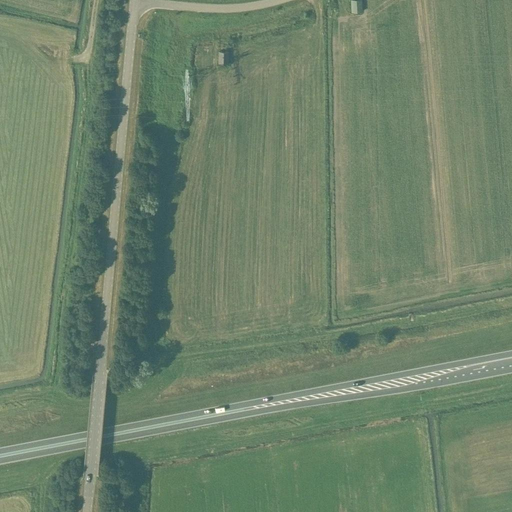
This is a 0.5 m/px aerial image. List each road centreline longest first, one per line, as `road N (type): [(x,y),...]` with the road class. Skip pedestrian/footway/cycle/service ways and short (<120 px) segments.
road 1 (trunk): [(511,361),(0,456)]
road 2 (unclassified): [(87,511),(134,1)]
road 3 (unclassified): [(278,0),(221,10),(134,1)]
